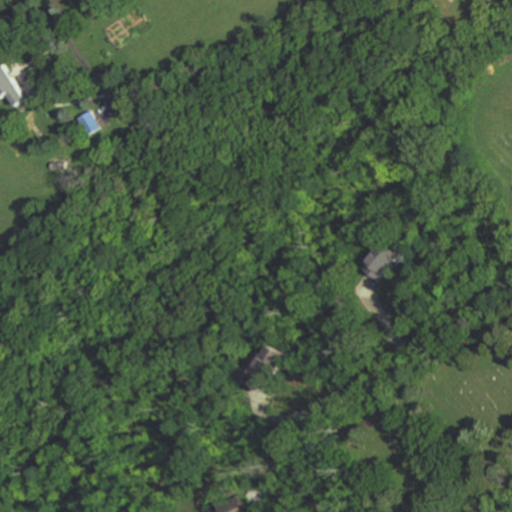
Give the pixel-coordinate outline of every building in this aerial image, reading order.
[(0,97),(8,94),(14,106),(25,101),(6,62),(0,64),(0,97)] [(101,129),(94,111),(79,116),(86,135),(101,129)] [(366,271),(382,280),(391,261),(398,265),(404,253),(382,242),(366,271)] [(285,353),(270,345),(265,355),(257,351),(247,371),(271,383),(285,353)] [(216,511),(248,511),(243,498),(216,509),(216,511)]
